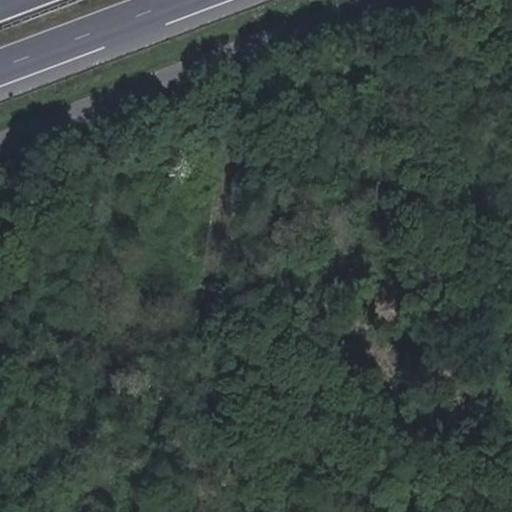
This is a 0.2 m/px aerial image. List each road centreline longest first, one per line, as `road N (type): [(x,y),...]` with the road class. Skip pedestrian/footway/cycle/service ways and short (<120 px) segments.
road 1 (unclassified): [(0,151),(413,0)]
road 2 (trunk): [(0,66),(179,0)]
